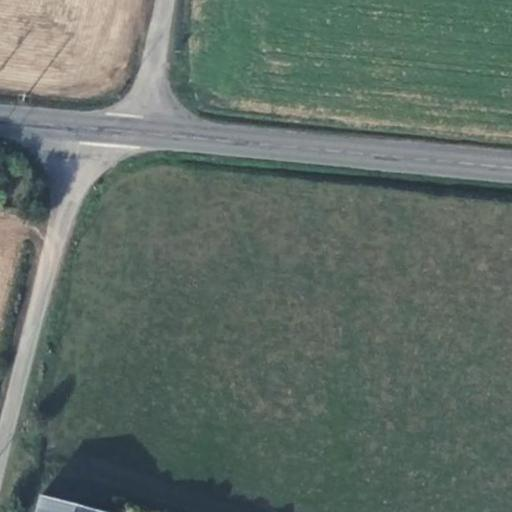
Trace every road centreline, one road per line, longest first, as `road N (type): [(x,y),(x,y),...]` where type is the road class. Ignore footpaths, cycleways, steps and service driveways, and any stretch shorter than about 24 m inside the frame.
road 1 (secondary): [(145,131),(511,165)]
road 2 (unclassified): [(88,124),(0,474)]
road 3 (unclassified): [(145,131),(165,0)]
